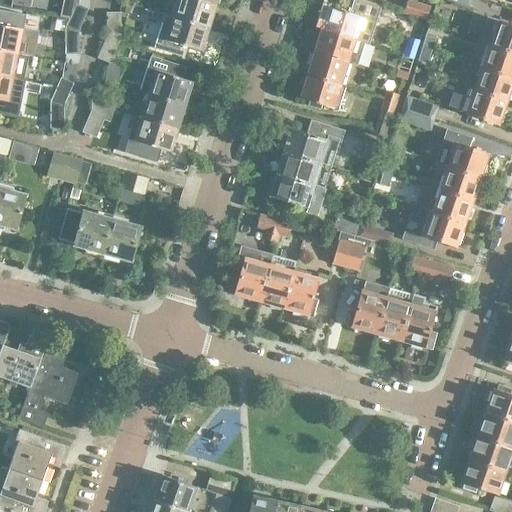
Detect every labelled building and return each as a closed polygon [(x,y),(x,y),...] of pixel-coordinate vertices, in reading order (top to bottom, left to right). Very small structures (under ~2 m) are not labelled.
[(206,0),(178,0),(173,16),(208,27),(216,3),(206,0)] [(325,19),(322,29),(355,39),(359,41),(359,42),(369,45),(377,20),(381,5),(364,0),(345,0),(342,10),(329,6),(328,9),(326,8),(322,18),(325,19)] [(408,0),(404,13),(425,19),(429,7),(408,0)] [(446,0),(469,8),(471,0),(446,0)] [(70,18),(76,4),(65,3),(63,17),(70,18)] [(70,18),(66,27),(79,29),(88,9),(76,4),(70,18)] [(0,48),(16,52),(29,54),(34,55),(39,30),(24,27),(26,14),(0,8),(0,48)] [(208,27),(173,16),(147,8),(145,16),(162,21),(154,46),(184,55),(187,46),(201,50),(208,27)] [(107,13),(107,35),(119,38),(120,13),(107,13)] [(496,31),(491,45),(511,52),(511,25),(495,20),(492,30),(496,31)] [(65,28),(65,53),(78,53),(78,30),(79,29),(66,27),(65,28)] [(322,29),(315,51),(347,62),(355,39),(322,29)] [(427,33),(422,47),(432,50),(436,36),(427,33)] [(119,38),(107,35),(97,57),(109,62),(119,38)] [(488,54),(484,68),(511,77),(511,52),(491,45),(487,44),(484,53),(488,54)] [(422,47),(418,60),(428,63),(432,50),(422,47)] [(0,48),(0,74),(11,77),(24,79),(29,54),(16,52),(0,48)] [(404,55),(413,58),(415,51),(406,48),(404,55)] [(315,51),(308,74),(340,85),(347,62),(315,51)] [(147,70),(140,90),(150,93),(184,104),(191,81),(180,77),(184,66),(164,60),(152,56),(147,70)] [(471,89),(476,90),(506,101),(506,99),(509,100),(511,91),(511,87),(510,87),(511,82),(511,77),(484,68),(479,66),(476,76),(472,74),(467,88),(471,89)] [(393,68),(391,76),(404,80),(406,72),(393,68)] [(0,74),(0,112),(19,116),(26,80),(24,79),(11,77),(0,74)] [(345,86),(340,85),(308,74),(307,76),(302,77),(300,83),(304,87),(300,98),(313,102),(312,106),(320,109),(322,104),(338,109),(345,86)] [(50,101),(50,102),(63,104),(72,83),(61,78),(50,101)] [(92,87),(92,110),(104,112),(105,105),(111,107),(114,97),(104,94),(104,87),(92,87)] [(506,101),(476,90),(471,89),(468,98),(464,96),(459,111),(498,124),(499,121),(502,122),(505,111),(502,110),(506,101)] [(386,90),(383,98),(397,103),(399,94),(386,90)] [(150,93),(143,116),(177,127),(184,104),(150,93)] [(407,95),(403,108),(434,119),(438,106),(407,95)] [(381,110),(392,114),(393,114),(397,103),(383,98),(380,109),(381,110)] [(63,104),(50,102),(51,127),(63,127),(63,104)] [(104,112),(92,110),(83,131),(95,137),(103,120),(106,121),(111,107),(105,105),(104,112)] [(403,108),(399,120),(430,132),(434,119),(403,108)] [(381,110),(374,134),(384,138),(392,114),(381,110)] [(136,114),(124,152),(156,162),(160,148),(170,151),(177,127),(143,116),(136,114)] [(291,128),(284,150),(328,164),(332,153),(335,154),(339,140),(342,130),(307,118),(303,132),(291,128)] [(484,164),(487,154),(468,147),(471,139),(448,131),(437,163),(445,166),(479,178),(480,175),(483,176),(487,165),(484,164)] [(11,140),(0,136),(0,153),(7,156),(11,140)] [(7,156),(6,157),(33,164),(37,147),(11,140),(7,156)] [(277,172),(316,185),(321,186),(328,164),(284,150),(277,172)] [(69,155),(53,151),(46,176),(61,180),(69,155)] [(83,159),(69,155),(61,180),(76,184),(78,176),(89,179),(94,163),(83,159)] [(388,157),(384,170),(393,173),(398,160),(388,157)] [(445,176),(441,190),(471,200),(472,198),(475,199),(479,188),(476,186),(479,178),(445,166),(442,175),(445,176)] [(384,170),(380,183),(389,186),(393,173),(384,170)] [(150,178),(124,172),(120,188),(145,195),(150,178)] [(316,185),(277,172),(270,196),(271,196),(270,200),(290,207),(291,203),(303,206),(307,195),(312,196),(316,185)] [(438,198),(433,212),(463,223),(464,221),(467,222),(471,210),(468,209),(471,200),(441,190),(437,189),(424,184),(421,192),(438,198)] [(0,187),(0,227),(2,228),(3,224),(16,228),(25,194),(0,187)] [(60,237),(76,241),(75,245),(86,248),(85,252),(101,257),(112,219),(69,207),(60,237)] [(463,223),(433,212),(429,211),(426,220),(421,233),(455,245),(456,243),(459,244),(463,233),(460,232),(463,223)] [(263,238),(275,242),(278,234),(282,220),(260,214),(256,227),(265,230),(263,238)] [(341,231),(354,235),(357,236),(358,236),(361,225),(336,217),(333,229),(341,231)] [(112,219),(101,257),(118,262),(119,257),(131,260),(140,227),(112,219)] [(282,220),(278,234),(288,237),(292,223),(282,220)] [(302,235),(306,224),(299,222),(295,232),(302,235)] [(361,225),(358,236),(367,238),(367,239),(390,246),(394,233),(361,225)] [(354,235),(341,231),(333,261),(345,265),(354,235)] [(354,235),(345,265),(358,269),(367,239),(367,238),(358,236),(357,236),(354,235)] [(229,292),(259,300),(269,265),(271,255),(242,247),(238,262),(244,263),(239,279),(234,277),(229,292)] [(419,273),(423,259),(414,257),(410,270),(419,273)] [(423,259),(419,273),(449,281),(453,267),(423,259)] [(269,265),(259,300),(269,303),(269,306),(279,309),(281,307),(283,307),(293,271),(269,265)] [(293,271),(283,307),(312,316),(319,293),(314,292),(318,278),(293,271)] [(363,291),(365,283),(355,280),(353,288),(363,291)] [(363,291),(357,311),(352,309),(347,325),(376,333),(389,289),(365,283),(363,291)] [(389,289),(376,333),(379,334),(379,337),(388,339),(390,337),(400,340),(410,304),(413,295),(389,289)] [(410,304),(400,340),(431,349),(435,333),(429,332),(435,311),(422,307),(424,298),(413,295),(410,304)] [(444,315),(455,319),(458,308),(448,304),(444,315)] [(0,350),(1,351),(3,345),(10,325),(0,321),(0,350)] [(3,345),(1,351),(0,353),(0,376),(28,387),(26,391),(27,392),(29,392),(46,345),(49,335),(32,330),(26,347),(19,345),(17,351),(3,345)] [(27,392),(18,418),(41,427),(47,413),(36,409),(42,391),(66,399),(65,403),(67,403),(78,373),(56,365),(60,351),(62,352),(63,351),(46,345),(29,392),(27,392)] [(494,389),(486,412),(511,421),(511,395),(509,394),(511,389),(499,385),(497,390),(494,389)] [(511,421),(486,412),(478,436),(511,447),(511,421)] [(19,428),(6,466),(43,479),(50,459),(60,462),(67,446),(19,428)] [(511,447),(478,436),(469,462),(509,476),(511,468),(511,464),(508,463),(511,451),(511,447)] [(509,476),(469,462),(462,482),(465,483),(463,488),(475,492),(477,487),(497,494),(501,482),(507,485),(509,476)] [(6,466),(0,482),(0,506),(16,511),(43,511),(46,505),(35,501),(37,496),(43,479),(6,466)] [(189,510),(193,511),(225,511),(238,479),(209,470),(202,489),(197,487),(163,474),(154,498),(189,510)] [(248,511),(275,511),(278,501),(253,495),(248,511)] [(511,511),(511,502),(494,496),(489,510),(495,511),(511,511)] [(154,498),(149,511),(193,511),(189,510),(154,498)] [(435,498),(431,509),(439,511),(455,511),(458,506),(435,498)] [(278,501),(275,511),(300,511),(301,506),(278,501)]
